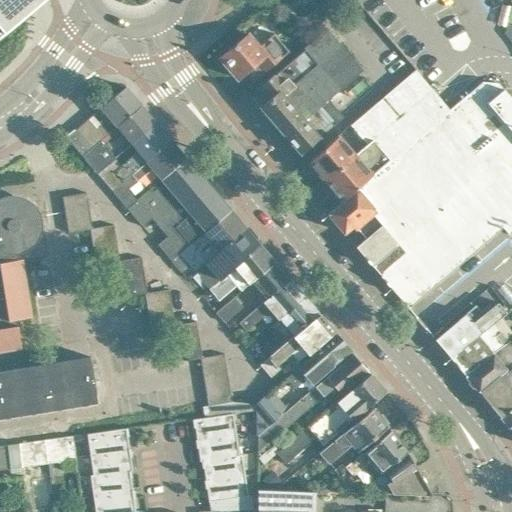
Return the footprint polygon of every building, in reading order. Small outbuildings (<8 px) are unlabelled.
[(0,0),(0,33),(3,31),(4,32),(6,31),(5,29),(28,10),(29,0),(0,0)] [(348,0),(331,0),(328,2),(336,11),(348,0)] [(286,135),(328,99),(362,71),(327,30),(259,87),(269,99),(262,105),(261,104),(260,105),(266,111),(264,113),(263,111),(262,112),(284,137),(285,136),(284,135),(285,134),(286,135)] [(245,72),(252,82),(288,51),(273,34),(258,47),(248,35),(246,36),(244,33),(237,40),(239,42),(221,57),(223,60),(221,62),(227,69),(229,67),(238,79),(245,72)] [(482,82),(448,111),(414,72),(351,126),(367,145),(355,155),(339,169),(347,178),(333,190),(342,200),(335,207),(351,226),(353,229),(355,228),(365,239),(363,240),(380,260),(372,267),(408,308),(502,226),(509,235),(511,232),(511,98),(503,89),(502,89),(497,83),(482,82)] [(140,104),(126,87),(101,108),(116,125),(140,104)] [(342,116),(328,99),(286,135),(301,153),(303,151),(302,150),(342,116)] [(155,122),(140,104),(116,125),(116,126),(107,133),(91,147),(106,165),(114,158),(103,144),(113,135),(116,138),(122,133),(130,143),(155,122)] [(91,148),(91,147),(107,133),(100,125),(96,129),(88,118),(75,129),(91,148)] [(170,140),(155,122),(130,143),(137,151),(121,165),(113,172),(121,182),(170,140)] [(325,180),(339,169),(355,155),(367,145),(351,126),(338,135),(308,161),(325,180)] [(91,148),(75,129),(66,137),(81,156),(91,148)] [(185,157),(170,140),(121,182),(127,188),(137,179),(151,167),(161,178),(185,157)] [(91,147),(91,148),(81,156),(96,173),(106,165),(91,147)] [(231,210),(185,157),(161,178),(164,182),(153,192),(150,187),(136,199),(125,208),(142,227),(152,218),(167,236),(157,245),(171,262),(180,254),(231,210)] [(113,172),(121,165),(114,158),(106,165),(96,173),(111,191),(121,182),(113,172)] [(333,190),(347,178),(339,169),(325,180),(333,190)] [(136,199),(127,188),(121,182),(111,191),(125,208),(136,199)] [(62,196),(62,197),(64,209),(88,205),(86,192),(62,196)] [(90,216),(88,205),(64,209),(66,220),(90,216)] [(351,226),(335,207),(327,213),(344,233),(351,226)] [(0,362),(19,361),(17,334),(30,333),(24,264),(40,263),(35,212),(18,208),(0,209),(0,362)] [(245,227),(231,210),(180,254),(192,268),(201,260),(203,262),(219,249),(245,227)] [(92,229),(90,216),(66,220),(68,233),(89,230),(92,229)] [(113,225),(92,229),(89,230),(91,242),(115,238),(113,225)] [(245,227),(219,249),(203,262),(194,270),(210,288),(227,274),(260,245),(245,227)] [(117,249),(115,238),(91,242),(93,253),(117,249)] [(380,260),(363,240),(355,247),(372,267),(380,260)] [(275,262),(260,245),(227,274),(241,291),(249,284),(275,262)] [(119,262),(117,249),(93,253),(95,266),(116,262),(119,262)] [(140,258),(119,262),(116,262),(118,274),(142,270),(140,258)] [(290,280),(275,262),(249,284),(264,301),(290,280)] [(144,281),(142,270),(118,274),(120,285),(144,281)] [(305,297),(290,280),(264,301),(239,323),(246,331),(271,310),(278,319),(305,297)] [(146,293),(144,281),(120,285),(123,298),(144,294),(146,293)] [(167,290),(146,293),(144,294),(146,305),(169,302),(167,290)] [(234,297),(233,299),(215,313),(224,323),(242,307),(234,297)] [(305,297),(278,319),(254,340),(261,349),(287,327),(294,335),(319,314),(305,297)] [(465,313),(455,323),(436,341),(451,358),(491,325),(506,312),(497,301),(482,314),(474,306),(465,313)] [(171,313),(169,302),(146,305),(148,317),(171,313)] [(174,326),(171,313),(148,317),(150,330),(171,326),(174,326)] [(335,332),(319,314),(294,335),(259,366),(269,378),(278,369),(276,366),(301,344),(309,354),(335,332)] [(195,322),(174,326),(171,326),(173,338),(197,335),(195,322)] [(466,375),(494,353),(503,345),(496,337),(499,335),(491,325),(451,358),(466,375)] [(199,345),(197,335),(173,338),(175,349),(199,345)] [(337,335),(286,378),(294,388),(307,377),(312,383),(350,350),(337,335)] [(481,392),(511,366),(511,337),(503,345),(494,353),(466,375),(481,392)] [(201,358),(199,345),(175,349),(178,362),(199,359),(201,358)] [(282,414),(257,436),(257,451),(322,395),(329,403),(367,370),(353,353),(282,414)] [(223,355),(201,358),(199,359),(201,369),(224,365),(223,355)] [(227,378),(224,365),(201,369),(203,382),(227,378)] [(502,417),(511,408),(511,366),(481,392),(502,417)] [(0,429),(95,417),(88,369),(0,380),(0,429)] [(370,373),(276,453),(285,463),(310,442),(308,440),(314,435),(323,444),(385,391),(370,373)] [(229,389),(227,378),(203,382),(205,393),(229,389)] [(286,387),(272,391),(277,406),(291,402),(286,387)] [(231,402),(229,389),(205,393),(207,406),(231,402)] [(257,436),(282,414),(266,396),(256,404),(257,436)] [(380,416),(373,408),(319,452),(328,463),(351,444),(358,452),(388,427),(386,425),(389,422),(382,414),(380,416)] [(511,408),(502,417),(511,428),(511,408)] [(209,417),(192,419),(194,428),(195,428),(197,440),(195,440),(195,441),(236,434),(233,413),(209,417)] [(128,428),(87,434),(90,454),(129,447),(127,437),(129,436),(128,428)] [(398,439),(390,429),(346,466),(353,475),(369,461),(380,474),(407,451),(405,448),(406,445),(401,439),(398,439)] [(236,434),(195,441),(197,448),(198,448),(200,462),(201,461),(242,454),(239,454),(236,434)] [(69,436),(63,437),(44,439),(47,463),(76,459),(75,436),(69,436)] [(47,463),(44,439),(19,443),(22,467),(47,463)] [(7,445),(0,445),(0,470),(11,468),(22,467),(19,443),(7,445)] [(129,447),(90,454),(93,475),(132,468),(130,457),(132,457),(130,448),(129,448),(129,447)] [(417,468),(416,466),(416,465),(415,465),(414,464),(415,460),(412,455),(409,454),(407,451),(380,474),(373,480),(379,490),(388,485),(393,494),(427,496),(429,495),(426,490),(428,489),(417,468)] [(242,454),(201,461),(202,468),(204,468),(205,480),(204,480),(204,482),(245,475),(242,454)] [(93,475),(90,475),(93,496),(132,489),(131,478),(132,478),(131,471),(132,471),(132,468),(93,475)] [(245,475),(204,482),(205,489),(207,488),(209,502),(209,503),(248,496),(245,475)] [(132,489),(93,496),(95,511),(135,511),(134,498),(135,498),(134,489),(132,490),(132,489)] [(260,508),(260,511),(259,511),(314,511),(315,491),(260,490),(260,494),(260,503),(260,508)] [(248,496),(209,503),(210,511),(224,510),(260,508),(260,503),(260,494),(248,496)]
